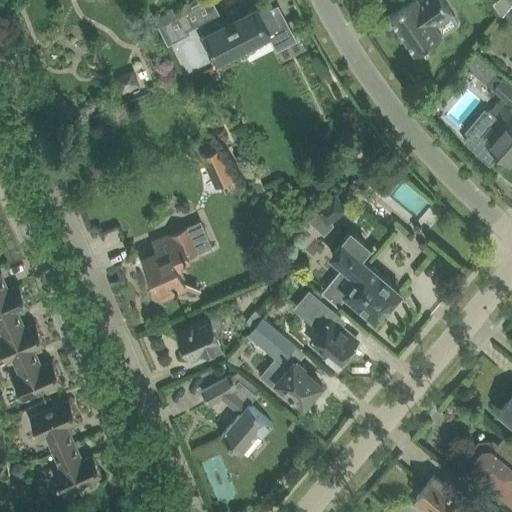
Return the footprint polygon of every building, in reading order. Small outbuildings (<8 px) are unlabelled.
[(192,2),(157,20),(169,43),(170,42),(177,38),(168,20),(182,13),(189,28),(220,12),(213,0),(201,0),(194,4),(192,2)] [(277,15),(270,0),(244,13),(240,5),(231,10),(235,18),(202,35),(208,47),(214,44),(220,58),(226,61),(237,55),(237,48),(270,31),(278,47),(296,38),(283,13),(277,15)] [(411,0),(407,3),(390,14),(417,53),(444,35),(436,23),(453,11),(445,0),(411,0)] [(511,0),(494,0),(504,13),(511,4),(511,3),(511,1),(511,0)] [(511,4),(504,13),(502,15),(511,22),(511,4)] [(511,108),(510,107),(511,104),(511,86),(503,78),(503,79),(496,73),(488,83),(502,95),(465,139),(490,160),(500,149),(511,160),(511,159),(511,108)] [(223,150),(206,159),(220,186),(237,178),(223,150)] [(335,195),(325,203),(312,215),(323,226),(345,207),(335,195)] [(159,252),(146,257),(161,293),(171,289),(172,292),(181,288),(187,286),(179,269),(183,267),(180,260),(201,251),(214,245),(208,231),(195,236),(190,225),(170,234),(170,232),(154,239),(159,252)] [(347,265),(326,289),(329,292),(327,294),(335,301),(337,298),(343,303),(351,294),(378,316),(381,312),(382,313),(402,290),(361,255),(369,245),(350,229),(341,240),(343,242),(333,254),(347,265)] [(0,317),(19,310),(30,305),(20,283),(9,288),(2,271),(0,272),(0,317)] [(309,288),(297,304),(323,325),(312,340),(328,354),(329,353),(341,362),(353,348),(350,345),(356,338),(341,325),(343,322),(325,307),(328,303),(309,288)] [(254,326),(263,314),(257,309),(247,321),(254,326)] [(27,326),(19,310),(0,317),(0,326),(4,336),(0,337),(0,343),(7,361),(13,358),(35,348),(36,349),(36,348),(47,344),(37,322),(27,326)] [(210,316),(204,318),(191,324),(193,327),(179,333),(190,360),(223,346),(217,330),(220,329),(223,326),(225,322),(223,317),(219,315),(213,316),(210,317),(210,316)] [(264,315),(250,331),(278,354),(262,374),(276,385),(277,384),(288,393),(290,390),(305,403),(323,383),(305,368),(307,365),(295,354),(301,347),(302,346),(264,315)] [(43,364),(36,348),(36,349),(35,348),(13,358),(14,358),(21,374),(14,377),(24,399),(63,382),(54,360),(43,364)] [(239,369),(231,374),(237,383),(240,378),(255,391),(259,387),(244,374),(239,369)] [(273,422),(250,402),(258,394),(255,391),(240,378),(237,383),(231,374),(203,389),(211,402),(223,396),(241,411),(223,433),(243,450),(259,432),(262,435),(273,422)] [(511,397),(502,410),(511,418),(511,397)] [(47,435),(54,451),(76,442),(69,425),(80,420),(70,398),(31,415),(41,437),(47,435)] [(481,471),(480,472),(511,499),(511,441),(507,437),(507,438),(508,439),(500,448),(493,442),(482,443),(473,454),(473,465),(481,471)] [(84,458),(76,442),(54,451),(61,468),(55,470),(65,492),(104,475),(95,453),(84,458)] [(13,464),(11,469),(14,475),(20,476),(25,474),(27,468),(25,462),(19,461),(13,464)] [(482,511),(459,492),(447,482),(445,484),(435,475),(418,496),(419,497),(416,501),(428,511),(435,511),(436,511),(482,511)]
